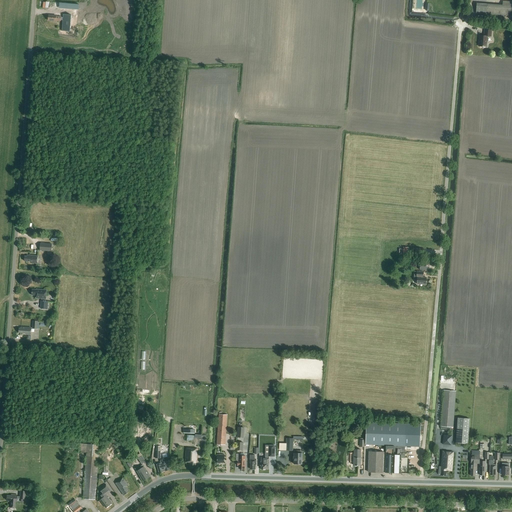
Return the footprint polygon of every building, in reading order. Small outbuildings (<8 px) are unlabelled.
[(477,3),(476,13),(511,16),(511,2),(503,1),(502,5),(477,3)] [(81,19),(81,14),(69,12),(69,20),(77,20),(77,18),(81,19)] [(480,36),(479,47),(486,47),(487,36),(491,37),(492,29),(486,28),(485,36),(480,36)] [(40,243),(40,251),(52,252),(52,244),(40,243)] [(38,256),(27,255),(27,257),(25,256),(25,261),(32,262),(32,263),(37,264),(38,256)] [(426,285),(426,278),(423,277),(423,272),(417,271),(417,272),(414,271),(414,277),(417,277),(417,284),(426,285)] [(48,302),(46,302),(47,291),(32,289),(32,295),(36,295),(36,298),(42,299),(41,301),(41,309),(47,309),(48,302)] [(21,327),(21,328),(19,328),(19,333),(26,334),(26,335),(30,335),(31,328),(21,327)] [(449,427),(453,427),(456,391),(444,390),(441,429),(449,430),(449,427)] [(320,415),(321,401),(313,401),(312,414),(313,414),(312,422),(316,422),(317,415),(320,415)] [(225,445),(227,415),(219,414),(217,445),(225,445)] [(458,418),(456,443),(468,444),(470,419),(458,418)] [(366,422),(365,445),(386,445),(394,446),(419,447),(420,424),(366,422)] [(205,445),(206,435),(195,435),(194,444),(205,445)] [(443,444),(451,445),(452,436),(444,435),(443,444)] [(99,445),(87,444),(80,444),(79,453),(86,453),(83,499),(95,500),(99,445)] [(260,462),(260,466),(261,466),(261,470),(265,470),(265,469),(269,469),(269,462),(269,458),(269,457),(274,457),(275,446),(269,445),(268,454),(265,454),(265,458),(261,458),(261,462),(260,462)] [(385,467),(385,472),(393,473),(394,455),(394,454),(394,446),(386,445),(385,454),(386,454),(385,465),(385,467)] [(197,460),(198,449),(186,448),(185,462),(190,463),(189,468),(196,468),(196,463),(197,463),(197,460)] [(294,464),(302,464),(302,453),(297,453),(297,451),(294,451),(294,464)] [(439,470),(438,474),(441,474),(441,476),(446,476),(446,471),(452,471),(454,455),(454,452),(446,452),(442,451),(441,454),(440,470),(439,470)] [(471,455),(471,466),(470,466),(470,470),(471,470),(471,476),(475,476),(475,470),(476,470),(477,466),(476,466),(476,464),(479,464),(479,461),(480,451),(472,451),(472,455),(471,455)] [(384,467),(384,465),(384,452),(369,452),(368,472),(383,473),(383,467),(384,467)] [(241,469),(245,469),(245,462),(245,456),(241,456),(241,454),(236,454),(236,461),(238,461),(237,465),(239,466),(239,467),(241,467),(241,469)] [(394,455),(393,473),(400,473),(401,455),(397,455),(395,455),(395,454),(394,455)] [(161,463),(157,465),(159,473),(160,473),(161,473),(162,472),(170,470),(167,462),(169,461),(168,457),(163,458),(164,459),(160,460),(161,463)] [(150,477),(142,465),(139,467),(139,466),(135,469),(137,471),(136,471),(143,482),(150,477)] [(115,483),(123,495),(129,492),(126,487),(128,485),(123,478),(115,483)] [(102,492),(100,493),(100,494),(103,498),(100,500),(106,508),(112,503),(106,496),(111,491),(106,485),(100,490),(102,492)] [(19,497),(16,496),(16,495),(11,495),(11,496),(7,496),(6,500),(8,500),(8,502),(10,502),(10,508),(14,508),(15,502),(16,502),(16,498),(24,499),(25,491),(20,491),(19,497)] [(77,502),(74,499),(68,504),(74,511),(88,511),(87,509),(84,511),(77,502)]
